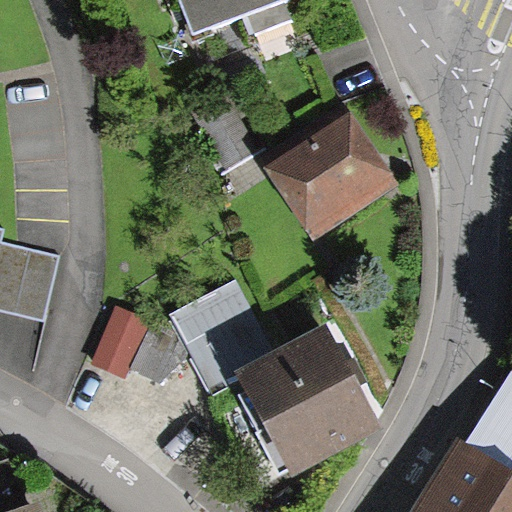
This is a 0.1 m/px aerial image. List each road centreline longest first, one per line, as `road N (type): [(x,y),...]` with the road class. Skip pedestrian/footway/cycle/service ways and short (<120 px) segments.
road 1 (residential): [(482,88),(465,308),(421,431),(372,511)]
road 2 (residential): [(0,401),(148,511)]
road 3 (residential): [(482,88),(428,46),(396,0)]
